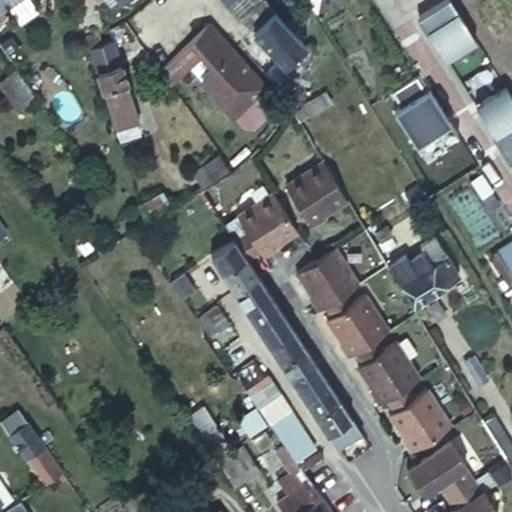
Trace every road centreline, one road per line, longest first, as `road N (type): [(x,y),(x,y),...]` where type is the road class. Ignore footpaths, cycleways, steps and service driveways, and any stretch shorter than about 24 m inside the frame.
road 1 (residential): [(341,216),(273,261),(384,446),(385,491),(398,511)]
road 2 (unknown): [(385,483),(342,462),(216,280)]
